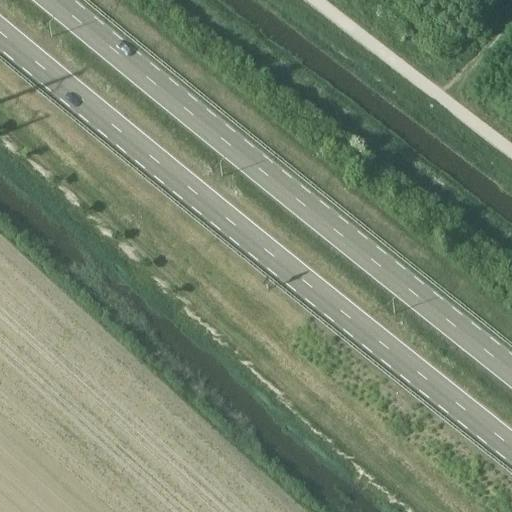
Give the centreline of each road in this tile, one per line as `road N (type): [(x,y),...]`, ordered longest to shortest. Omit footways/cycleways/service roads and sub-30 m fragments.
road 1 (primary): [(0,29),(511,445)]
road 2 (primary): [(511,372),(54,0)]
